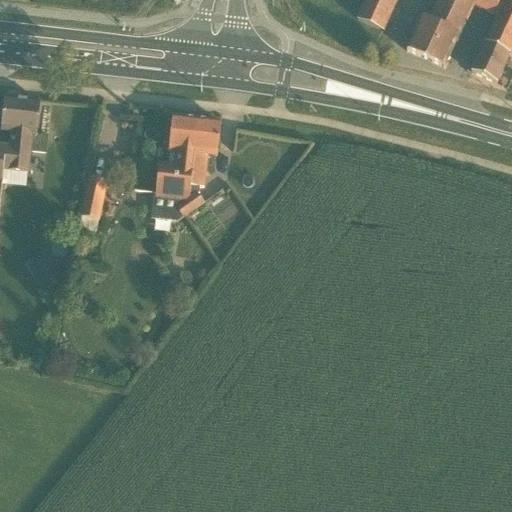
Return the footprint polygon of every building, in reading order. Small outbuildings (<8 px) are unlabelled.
[(364,0),(356,19),(385,32),(399,0),(364,0)] [(475,4),(498,15),(505,0),(430,0),(407,52),(444,69),(475,4)] [(511,0),(505,0),(498,15),(471,74),(496,85),(511,50),(511,0)] [(0,198),(3,172),(28,175),(30,151),(27,150),(29,135),(37,136),(40,103),(5,99),(1,132),(12,133),(10,148),(0,147),(0,198)] [(151,217),(177,220),(181,217),(176,209),(185,202),(189,199),(191,187),(189,187),(197,121),(185,120),(184,118),(180,117),(178,119),(173,118),(169,152),(158,151),(157,166),(161,167),(157,199),(153,198),(151,217)] [(189,199),(185,202),(176,209),(181,217),(183,220),(189,215),(192,218),(198,213),(196,210),(204,204),(198,195),(199,195),(200,188),(203,189),(207,157),(217,158),(221,124),(216,123),(214,121),(210,121),(208,122),(197,121),(189,187),(191,187),(189,199)] [(89,179),(85,198),(80,219),(98,222),(107,183),(89,179)] [(25,264),(43,293),(64,280),(60,273),(67,269),(60,257),(52,262),(45,251),(25,264)]
